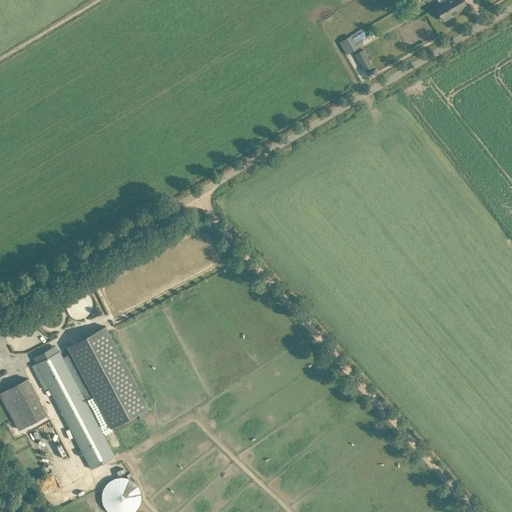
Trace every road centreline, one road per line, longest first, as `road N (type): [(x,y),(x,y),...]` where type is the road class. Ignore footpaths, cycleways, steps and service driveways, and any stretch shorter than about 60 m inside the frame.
road 1 (unclassified): [(0,302),(511,4)]
road 2 (track): [(475,511),(195,194)]
